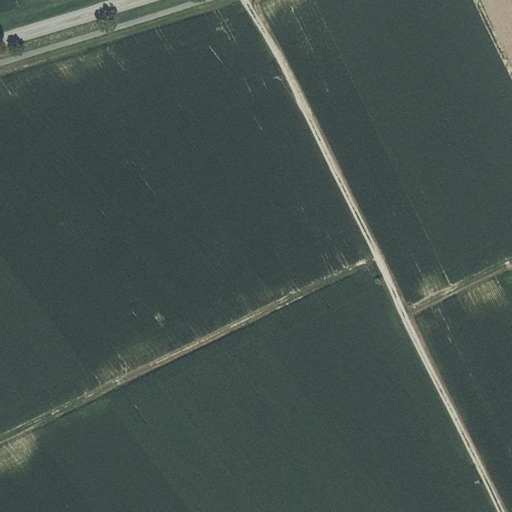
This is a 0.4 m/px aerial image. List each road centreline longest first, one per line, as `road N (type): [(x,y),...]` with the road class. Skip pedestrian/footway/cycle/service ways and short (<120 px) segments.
road 1 (track): [(503,511),(249,0)]
road 2 (track): [(376,254),(0,439)]
road 3 (tertiary): [(125,0),(0,38)]
